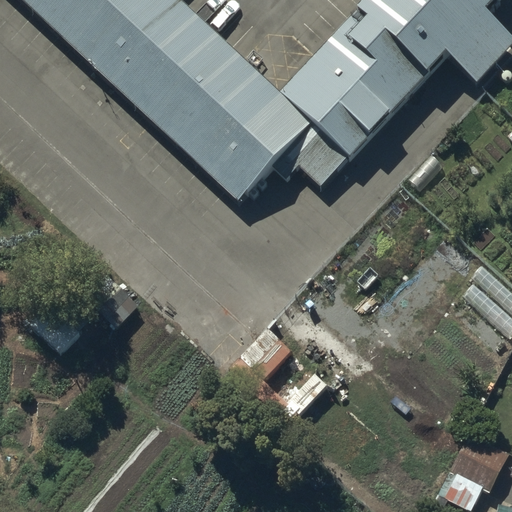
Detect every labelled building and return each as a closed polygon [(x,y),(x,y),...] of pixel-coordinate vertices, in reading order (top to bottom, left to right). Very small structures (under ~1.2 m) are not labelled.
[(18,0),(241,205),(274,172),(287,182),(299,171),(322,190),(448,58),(479,88),(482,84),(511,50),(511,40),(487,16),(502,0),(371,0),(281,97),(177,0),(18,0)] [(511,295),(483,269),(473,280),(511,315),(511,295)] [(119,332),(140,310),(100,273),(79,295),(119,332)] [(511,333),(511,320),(475,286),(464,298),(508,338),(511,333)] [(509,345),(465,304),(455,315),(499,356),(509,345)] [(61,356),(80,336),(51,308),(32,328),(61,356)] [(279,345),(268,334),(242,361),(252,371),(279,345)] [(291,356),(280,346),(254,373),(264,383),(291,356)] [(298,419),(241,363),(230,374),(288,430),(298,419)] [(328,390),(317,379),(289,407),(300,418),(328,390)] [(107,435),(126,412),(113,401),(94,425),(107,435)] [(114,469),(148,427),(136,417),(101,459),(114,469)] [(119,477),(132,488),(167,444),(154,433),(119,477)] [(491,496),(511,459),(471,439),(439,499),(463,511),(473,511),(484,493),(491,496)]
